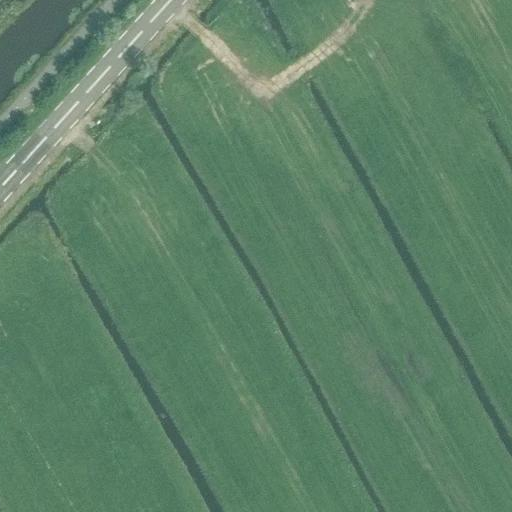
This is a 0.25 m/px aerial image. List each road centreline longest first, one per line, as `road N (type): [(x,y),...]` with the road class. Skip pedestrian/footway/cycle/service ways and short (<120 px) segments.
road 1 (track): [(168,2),(262,94),(344,33),(369,0)]
road 2 (primary): [(0,188),(171,0)]
